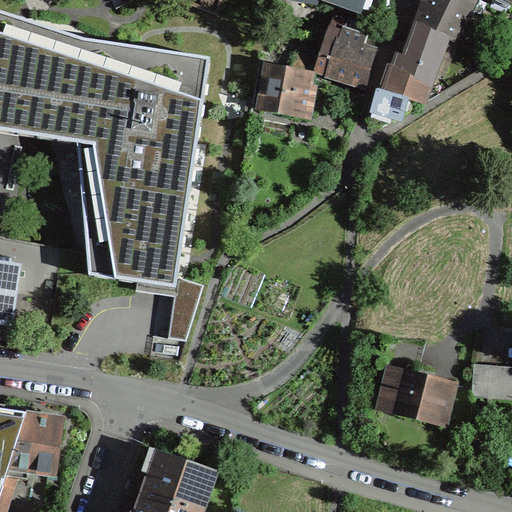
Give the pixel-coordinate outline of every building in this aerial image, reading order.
[(180,0),(216,13),(220,0),(180,0)] [(366,0),(327,0),(363,12),(366,0)] [(425,0),(424,4),(417,23),(444,36),(454,41),(473,0),(425,0)] [(109,44),(83,40),(0,12),(0,132),(77,144),(87,253),(89,275),(137,282),(176,288),(177,277),(180,256),(210,59),(139,48),(109,44)] [(365,87),(375,54),(361,50),(369,26),(348,17),(346,21),(337,47),(328,75),(345,81),(365,87)] [(325,39),(314,71),(322,73),(328,75),(337,47),(346,21),(337,18),(332,20),(325,39)] [(444,36),(417,23),(408,49),(400,70),(426,84),(444,36)] [(310,95),(314,73),(268,65),(260,109),(307,118),(309,108),(311,95),(310,95)] [(400,70),(394,67),(389,81),(385,93),(407,99),(420,103),(426,84),(400,70)] [(403,116),(403,113),(405,114),(409,112),(411,109),(411,106),(410,102),(407,100),(407,99),(385,93),(378,90),(373,107),(368,123),(383,127),(403,116)] [(0,320),(11,322),(19,268),(0,264),(0,320)] [(489,395),(511,397),(511,368),(475,365),(473,395),(489,396),(489,395)] [(443,425),(454,383),(421,375),(401,369),(391,411),(443,425)] [(0,484),(3,485),(8,468),(27,412),(0,408),(0,484)] [(55,475),(64,418),(36,414),(27,412),(8,468),(55,475)] [(203,511),(217,474),(162,455),(153,481),(141,511),(203,511)]
